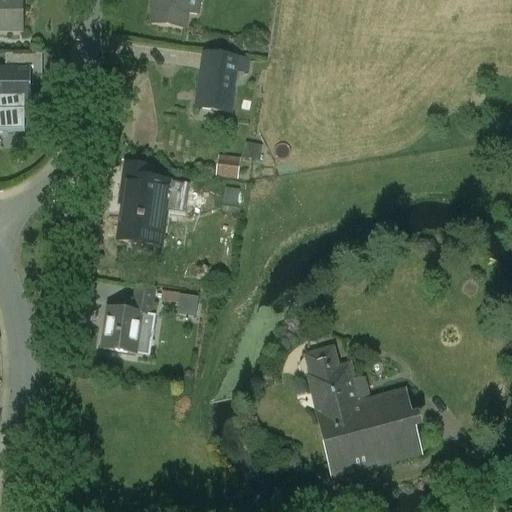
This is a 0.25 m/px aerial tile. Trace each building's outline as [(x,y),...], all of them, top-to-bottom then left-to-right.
[(23,0),(0,0),(0,31),(23,31),(23,0)] [(154,0),(151,26),(185,32),(187,14),(196,16),(198,0),(154,0)] [(42,56),(5,57),(5,70),(30,70),(30,83),(42,83),(42,56)] [(247,62),(223,59),(221,70),(246,74),(246,73),(244,73),(245,63),(247,63),(247,62)] [(5,70),(0,70),(0,106),(25,106),(30,106),(30,83),(30,70),(5,70)] [(229,76),(202,72),(197,110),(229,115),(233,85),(227,85),(229,76)] [(25,106),(0,106),(0,134),(25,134),(25,106)] [(239,164),(219,161),(217,175),(237,178),(239,164)] [(151,169),(126,165),(122,195),(147,199),(149,181),(151,169)] [(147,199),(122,195),(120,206),(124,207),(119,243),(159,249),(164,215),(184,218),(189,187),(149,181),(147,199)] [(238,193),(227,191),(224,213),(235,215),(238,193)] [(155,290),(135,288),(131,313),(142,315),(141,316),(151,318),(155,290)] [(197,299),(179,297),(178,306),(196,309),(197,299)] [(131,313),(109,310),(103,352),(135,356),(141,316),(142,315),(131,313)] [(309,361),(313,377),(337,371),(333,355),(309,361)] [(355,383),(351,368),(337,371),(313,377),(309,378),(319,418),(317,418),(332,479),(354,473),(371,469),(356,407),(361,406),(355,383)] [(355,383),(361,406),(369,404),(363,381),(355,383)] [(356,407),(371,469),(421,456),(406,395),(369,404),(361,406),(356,407)]
